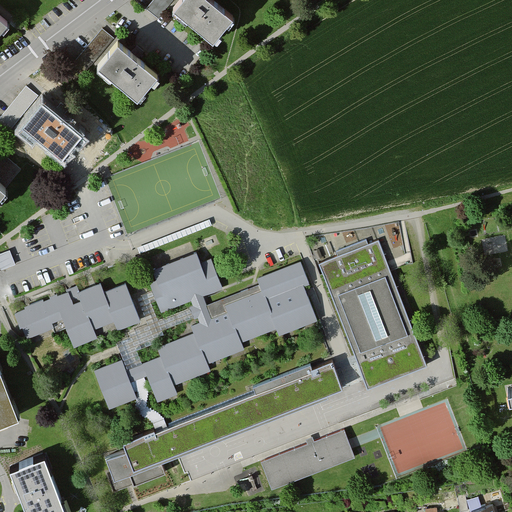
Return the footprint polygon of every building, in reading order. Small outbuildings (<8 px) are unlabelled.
[(170,13),(180,0),(153,0),(148,7),(160,17),(166,10),(170,13)] [(231,23),(203,0),(186,0),(175,14),(213,45),(231,23)] [(156,81),(118,50),(99,72),(137,103),(156,81)] [(80,138),(43,106),(22,130),(60,162),(80,138)] [(209,217),(137,246),(140,253),(212,224),(209,217)] [(380,236),(319,261),(369,387),(431,363),(380,236)] [(9,248),(0,251),(0,268),(0,269),(15,263),(9,248)] [(195,251),(155,266),(160,281),(156,282),(165,306),(219,287),(209,258),(198,262),(195,251)] [(122,357),(95,367),(109,405),(136,395),(155,389),(159,401),(179,394),(174,381),(211,367),(209,362),(243,349),(240,340),(278,326),(281,334),(320,320),(310,292),(314,291),(303,259),(258,275),(263,289),(230,301),(233,310),(192,324),(195,333),(161,346),(164,354),(126,368),(122,357)] [(68,294),(21,311),(30,335),(63,323),(70,342),(94,333),(92,326),(117,317),(121,328),(142,320),(128,281),(104,290),(100,281),(78,289),(83,301),(72,305),(68,294)] [(0,353),(0,423),(24,415),(0,353)] [(255,385),(257,390),(127,443),(129,449),(109,457),(118,479),(128,474),(139,501),(191,480),(180,455),(347,387),(336,359),(312,369),(310,363),(255,385)] [(281,423),(187,455),(192,468),(190,469),(192,476),(245,457),(242,447),(258,441),(259,443),(285,434),(281,423)] [(345,429),(261,460),(271,487),(355,456),(345,429)] [(73,511),(52,452),(13,466),(29,511),(73,511)] [(495,511),(493,502),(468,508),(468,511),(495,511)]
